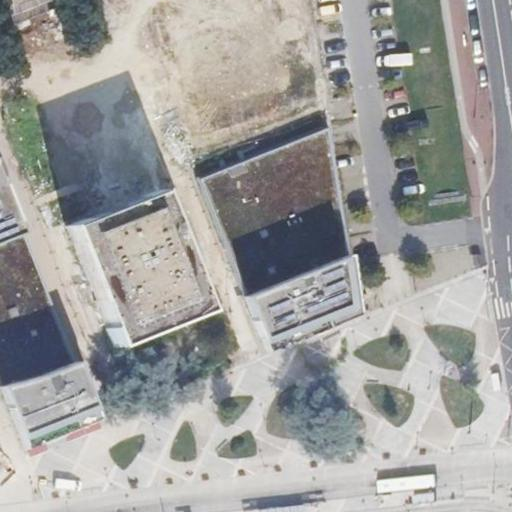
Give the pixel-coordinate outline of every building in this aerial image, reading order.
[(161,0),(205,125),(315,88),(284,0),(161,0)] [(346,256),(325,129),(194,182),(242,300),(346,256)] [(110,346),(218,307),(172,180),(65,219),(110,346)] [(0,398),(17,441),(22,453),(96,423),(91,411),(71,362),(21,238),(0,185),(0,398)] [(355,319),(346,256),(242,300),(264,356),(355,319)]
